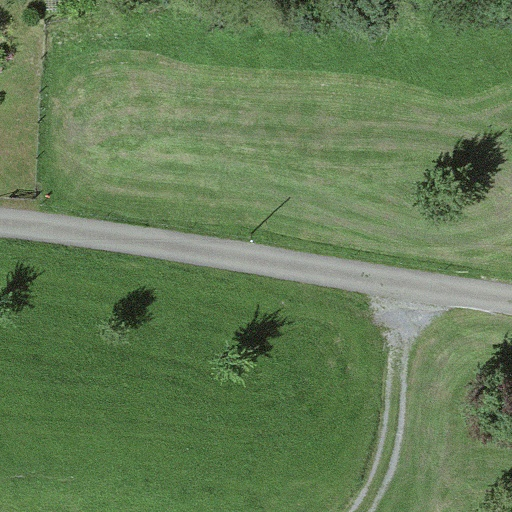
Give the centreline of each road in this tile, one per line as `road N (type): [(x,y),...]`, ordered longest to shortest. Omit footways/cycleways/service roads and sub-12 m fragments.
road 1 (track): [(0,219),(420,317),(511,323)]
road 2 (track): [(420,317),(389,487),(370,511)]
